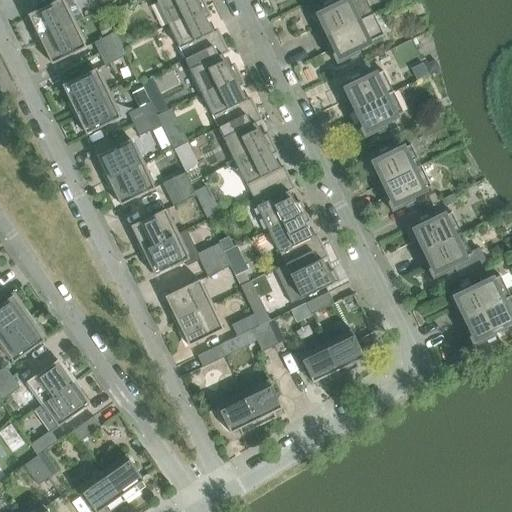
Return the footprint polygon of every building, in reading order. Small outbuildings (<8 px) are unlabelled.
[(75,23),(63,0),(59,0),(28,15),(40,40),(75,23)] [(201,9),(196,0),(156,0),(168,25),(201,9)] [(329,37),(374,15),(366,0),(351,0),(337,7),(335,2),(312,13),(319,28),(324,25),(329,37)] [(109,1),(104,6),(111,13),(116,8),(115,4),(113,1),(109,1)] [(205,37),(214,33),(205,19),(210,17),(205,7),(201,9),(168,25),(185,59),(210,47),(205,37)] [(358,49),(384,36),(374,15),(329,37),(335,48),(330,51),(337,65),(360,54),(358,49)] [(116,31),(111,21),(98,28),(103,37),(116,31)] [(87,48),(75,23),(40,40),(52,65),(87,48)] [(122,44),(116,32),(94,43),(100,55),(122,44)] [(135,42),(132,36),(126,33),(120,36),(125,47),(135,42)] [(235,77),(222,55),(227,53),(222,41),(210,47),(185,59),(202,93),(235,77)] [(128,56),(124,48),(122,44),(100,55),(105,66),(128,56)] [(439,70),(436,61),(425,66),(430,75),(431,74),(439,70)] [(370,68),(368,62),(357,67),(360,73),(370,68)] [(109,94),(97,69),(62,86),(74,111),(109,94)] [(444,80),(439,70),(431,74),(434,80),(439,82),(444,80)] [(394,93),(383,72),(365,81),(362,76),(339,87),(346,102),(351,99),(357,111),(394,93)] [(239,105),(247,101),(239,87),(243,85),(239,75),(235,77),(202,93),(218,127),(243,115),(239,105)] [(155,91),(158,84),(155,78),(153,78),(143,83),(148,92),(150,94),(155,91)] [(385,123),(404,114),(394,93),(357,111),(362,122),(357,125),(364,139),(388,128),(385,123)] [(121,119),(109,94),(74,111),(87,136),(121,119)] [(134,125),(156,115),(151,103),(129,114),(134,125)] [(268,145),(255,123),(261,121),(255,109),(243,115),(218,127),(235,161),(268,145)] [(140,137),(162,126),(156,115),(134,125),(140,137)] [(184,145),(180,136),(169,141),(174,150),(184,145)] [(143,164),(131,140),(97,156),(109,181),(143,164)] [(272,174),(280,169),(272,156),(276,153),(272,143),(268,145),(235,161),(252,196),(277,183),(272,174)] [(421,166),(411,145),(392,154),(390,149),(367,161),(374,175),(379,173),(385,184),(421,166)] [(155,189),(143,164),(109,181),(121,206),(155,189)] [(413,197),(432,188),(421,166),(385,184),(390,196),(385,198),(392,213),(415,202),(413,197)] [(191,185),(185,173),(163,184),(168,196),(191,185)] [(301,214),(289,192),(294,189),(288,178),(277,183),(252,196),(268,230),(301,214)] [(207,190),(202,179),(191,185),(196,196),(207,190)] [(196,197),(196,196),(191,185),(168,196),(174,207),(196,197)] [(458,202),(454,194),(441,200),(445,208),(458,202)] [(178,235),(165,210),(131,227),(143,252),(178,235)] [(305,242),(314,238),(305,224),(310,222),(305,212),(301,214),(268,230),(285,264),(310,252),(305,242)] [(462,234),(452,213),(433,222),(431,217),(408,228),(415,243),(420,240),(425,252),(462,234)] [(197,255),(198,254),(187,230),(178,235),(143,252),(155,277),(185,262),(188,267),(200,261),(197,255)] [(480,248),(471,252),(462,234),(425,252),(431,263),(426,265),(433,280),(455,270),(460,279),(488,265),(480,248)] [(233,248),(229,238),(219,243),(219,244),(224,253),(233,248)] [(225,255),(224,253),(219,244),(198,254),(197,255),(200,261),(203,266),(225,255)] [(302,300),(336,283),(322,260),(327,258),(322,246),(310,252),(285,264),(286,266),(277,271),(292,302),(301,298),(302,300)] [(231,267),(225,255),(203,266),(208,278),(231,267)] [(250,282),(245,272),(235,277),(240,287),(250,282)] [(466,319),(511,297),(500,276),(474,289),(471,284),(448,295),(455,310),(461,308),(466,319)] [(212,305),(200,280),(165,297),(177,322),(212,305)] [(254,283),(242,289),(246,296),(257,290),(254,283)] [(334,305),(328,293),(306,304),(312,315),(334,305)] [(0,339),(29,319),(13,296),(0,305),(0,339)] [(495,331),(511,322),(511,300),(511,297),(466,319),(472,330),(467,333),(474,348),(497,337),(495,331)] [(224,330),(212,305),(177,322),(189,347),(224,330)] [(270,307),(254,315),(260,326),(263,325),(274,319),(276,318),(270,307)] [(260,326),(254,315),(232,325),(237,337),(252,330),(260,326)] [(45,341),(29,319),(0,339),(0,343),(14,363),(45,341)] [(285,342),(274,319),(263,325),(274,347),(285,342)] [(366,321),(359,324),(362,330),(369,326),(366,321)] [(274,347),(263,325),(260,326),(252,330),(263,353),(274,347)] [(365,358),(351,330),(344,333),(340,326),(322,335),(342,377),(359,368),(356,363),(365,358)] [(379,343),(373,330),(363,335),(369,348),(379,343)] [(342,377),(322,335),(304,344),(307,351),(299,355),(313,384),(322,380),(324,385),(342,377)] [(225,357),(220,346),(198,357),(203,368),(225,357)] [(74,383),(58,360),(27,382),(43,405),(74,383)] [(0,387),(13,378),(6,367),(0,371),(0,387)] [(0,402),(0,403),(21,388),(13,378),(0,387),(0,402)] [(283,409),(269,380),(260,385),(256,378),(239,386),(259,427),(277,418),(274,413),(283,409)] [(90,406),(74,383),(43,405),(59,428),(90,406)] [(259,427),(239,386),(223,394),(226,401),(217,405),(231,434),(239,430),(242,435),(259,427)] [(81,442),(102,427),(94,417),(74,431),(81,442)] [(38,456),(45,451),(56,443),(58,442),(51,431),(30,446),(38,456)] [(45,451),(38,456),(35,459),(49,479),(59,472),(45,451)] [(144,481),(126,455),(102,471),(124,503),(140,492),(136,487),(144,481)] [(49,479),(35,459),(24,466),(39,486),(49,479)] [(110,511),(124,503),(102,471),(79,488),(95,511),(100,511),(105,509),(107,511),(110,511)]
